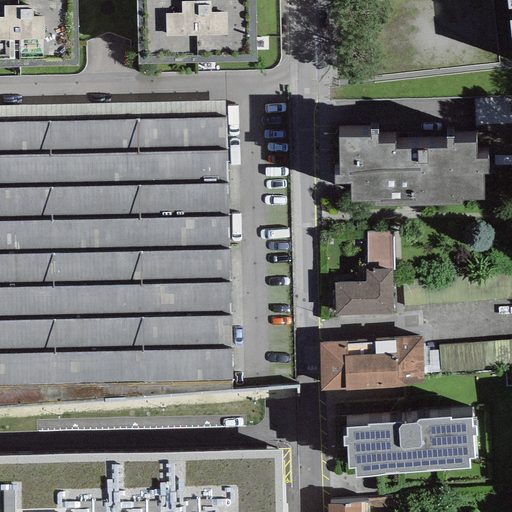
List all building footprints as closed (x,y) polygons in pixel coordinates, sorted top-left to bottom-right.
[(75,0),(0,0),(0,64),(77,62),(75,0)] [(254,0),(137,0),(139,60),(256,57),(254,0)] [(0,387),(232,382),(226,104),(0,110),(0,387)] [(370,133),(339,133),(339,171),(335,171),(335,180),(350,180),(350,197),(374,196),(374,201),(461,200),(461,194),(482,194),(482,170),(487,170),(487,155),(475,155),(475,140),(452,140),(452,134),(446,134),(446,145),(394,146),(394,140),(378,140),(378,130),(370,130),(370,133)] [(391,268),(365,269),(365,282),(334,283),(335,315),(392,313),(391,268)] [(421,336),(372,338),(374,387),(423,384),(421,336)] [(372,338),(318,341),(320,389),(374,387),(372,338)] [(400,418),(367,420),(367,424),(346,425),(346,432),(342,433),(343,441),(346,441),(348,464),(354,464),(355,473),(468,466),(468,455),(474,455),(472,433),(476,433),(475,424),(472,424),(471,416),(450,417),(450,414),(417,416),(417,420),(400,421),(400,418)] [(282,511),(282,452),(0,455),(0,511),(282,511)] [(368,511),(368,501),(327,503),(327,511),(368,511)]
